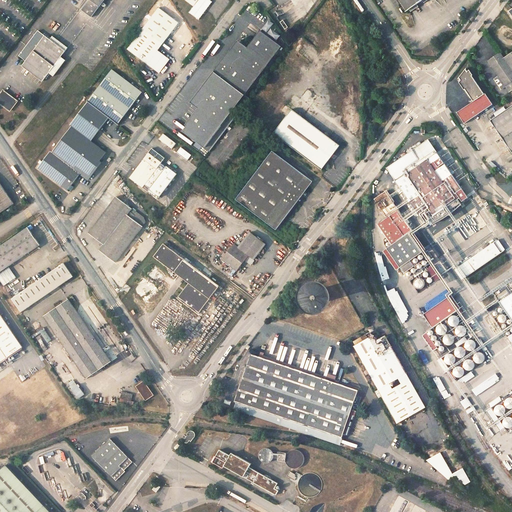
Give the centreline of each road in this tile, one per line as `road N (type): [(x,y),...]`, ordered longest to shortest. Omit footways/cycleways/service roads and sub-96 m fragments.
road 1 (residential): [(206,380),(419,97)]
road 2 (residential): [(64,231),(241,0)]
road 3 (unknown): [(260,321),(352,361),(381,414),(369,448)]
road 4 (residential): [(165,380),(64,231)]
road 5 (residential): [(113,511),(184,403)]
